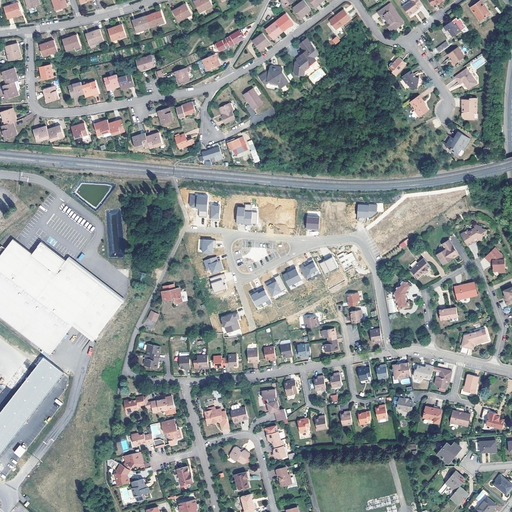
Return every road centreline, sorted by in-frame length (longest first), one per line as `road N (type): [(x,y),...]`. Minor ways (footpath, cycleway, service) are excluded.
road 1 (residential): [(29,30),(32,102),(42,112),(212,87)]
road 2 (residential): [(492,366),(500,327),(471,265),(427,292),(430,352)]
road 3 (residential): [(389,352),(186,380)]
road 4 (residential): [(312,241),(232,238),(241,275),(295,251)]
road 5 (residential): [(389,352),(374,266),(359,241),(312,241)]
road 6 (residential): [(226,80),(340,0)]
road 7 (residential): [(200,445),(254,438),(274,511)]
road 8 (residential): [(29,30),(155,0)]
